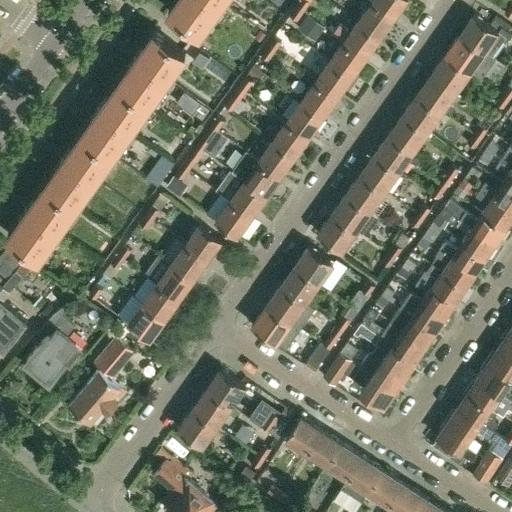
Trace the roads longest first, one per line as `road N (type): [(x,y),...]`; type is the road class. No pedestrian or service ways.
road 1 (residential): [(217,330),(452,0)]
road 2 (residential): [(87,506),(217,330)]
road 3 (residential): [(392,443),(511,272)]
road 4 (residential): [(392,443),(217,330)]
road 5 (residential): [(498,511),(392,443)]
